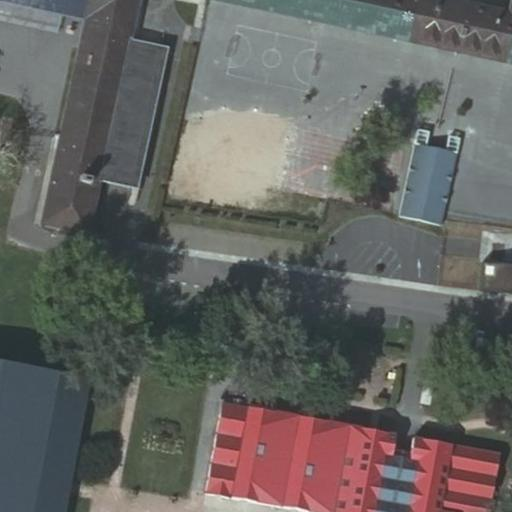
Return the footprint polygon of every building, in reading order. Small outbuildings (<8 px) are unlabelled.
[(0,0),(0,3),(68,19),(92,24),(45,228),(91,239),(106,171),(120,174),(136,103),(121,100),(144,0),(0,0)] [(197,0),(511,67),(511,19),(511,21),(428,3),(429,0),(197,0)] [(0,21),(65,35),(68,19),(0,3),(0,21)] [(438,149),(423,217),(437,220),(453,150),(412,140),(397,212),(402,213),(417,144),(438,149)] [(402,213),(423,217),(438,149),(417,144),(402,213)] [(511,292),(511,264),(488,263),(487,291),(511,292)] [(288,511),(487,511),(497,458),(220,407),(203,496),(288,511)]
